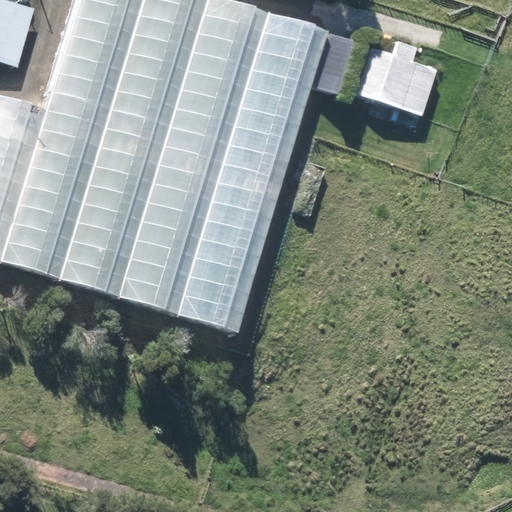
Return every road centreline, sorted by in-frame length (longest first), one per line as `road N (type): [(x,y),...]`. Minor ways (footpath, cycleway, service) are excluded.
road 1 (track): [(0,451),(223,511)]
road 2 (track): [(295,0),(433,38)]
